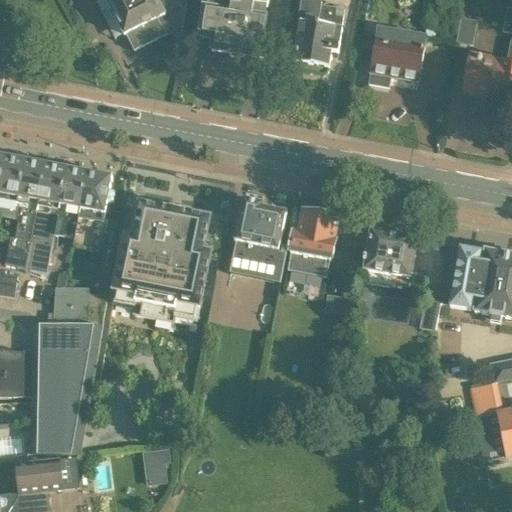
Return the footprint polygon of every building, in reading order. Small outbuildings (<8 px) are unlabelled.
[(104,0),(124,37),(126,36),(134,52),(165,36),(166,36),(179,38),(184,14),(186,6),(183,0),(104,0)] [(230,55),(230,56),(240,57),(257,59),(257,60),(259,60),(259,58),(265,19),(263,19),(265,8),(267,8),(268,0),(209,0),(208,10),(203,10),(199,39),(213,42),(212,50),(211,50),(211,53),(213,53),(213,52),(230,55)] [(299,25),(300,25),(293,69),(296,73),(323,78),(327,74),(330,54),(338,55),(341,30),(344,11),(320,7),(321,4),(303,1),(302,4),(298,7),(297,12),(300,16),(299,25)] [(502,33),(511,35),(511,10),(507,9),(502,33)] [(371,75),(368,87),(388,90),(390,78),(418,83),(426,39),(386,32),(388,20),(375,18),(372,31),(377,32),(370,74),(371,75)] [(456,44),(471,47),(476,23),(461,20),(456,44)] [(504,102),(503,107),(511,108),(511,43),(510,43),(506,65),(468,57),(465,68),(468,69),(463,94),(504,102)] [(0,164),(0,206),(20,211),(14,242),(9,241),(5,268),(47,276),(53,236),(66,171),(1,158),(0,164)] [(86,175),(66,171),(53,236),(74,240),(86,175)] [(86,175),(74,240),(72,248),(97,253),(106,206),(112,204),(114,197),(109,193),(111,179),(86,175)] [(235,245),(229,276),(279,286),(287,249),(279,248),(285,216),(261,210),(262,206),(243,202),(234,244),(235,245)] [(136,298),(134,306),(175,314),(177,306),(198,310),(209,256),(202,254),(208,221),(185,216),(185,214),(163,210),(163,212),(140,207),(133,241),(125,239),(114,293),(136,298)] [(289,256),(286,272),(326,280),(329,263),(333,242),(332,241),(336,220),(302,214),(298,235),(293,234),(289,256)] [(363,259),(362,264),(365,264),(363,272),(391,277),(389,288),(404,290),(405,280),(410,281),(417,241),(370,233),(365,259),(363,259)] [(459,250),(449,309),(474,313),(474,315),(511,321),(511,257),(484,252),(484,254),(459,250)] [(0,297),(14,300),(17,278),(3,276),(4,272),(0,271),(0,297)] [(57,284),(66,286),(68,274),(59,272),(57,284)] [(0,399),(32,399),(31,447),(78,447),(99,328),(87,328),(89,290),(55,289),(53,328),(54,328),(54,339),(32,339),(32,356),(0,351),(0,399)] [(327,296),(324,313),(344,316),(347,299),(327,296)] [(420,329),(435,332),(440,304),(426,302),(420,329)] [(511,362),(491,367),(494,384),(511,380),(511,362)] [(471,391),(474,403),(494,398),(491,387),(471,391)] [(497,417),(476,421),(479,440),(502,435),(507,458),(511,457),(511,412),(497,416),(497,417)] [(351,436),(322,438),(324,458),(352,455),(351,436)] [(457,440),(458,449),(469,448),(468,439),(457,440)] [(145,465),(166,462),(171,461),(170,447),(143,451),(145,465)] [(9,511),(49,511),(47,494),(62,492),(59,462),(15,467),(18,495),(19,497),(9,511)] [(0,511),(9,511),(19,497),(18,495),(0,497),(0,511)]
